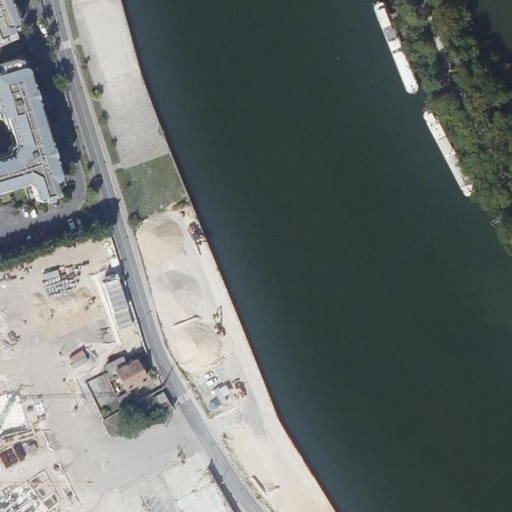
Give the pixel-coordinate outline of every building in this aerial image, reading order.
[(0,0),(0,42),(14,37),(12,31),(16,29),(13,23),(16,22),(9,4),(6,6),(3,0),(0,0)] [(0,187),(6,185),(7,188),(14,186),(13,183),(24,180),(30,183),(35,201),(56,195),(52,181),(54,180),(56,179),(56,178),(57,176),(57,175),(56,173),(55,172),(54,171),(52,170),(51,167),(55,166),(48,145),(45,146),(45,144),(40,146),(39,145),(35,146),(35,144),(34,142),(43,139),(33,107),(23,110),(22,108),(22,106),(32,102),(31,100),(35,99),(28,78),(25,79),(24,76),(25,75),(25,73),(25,71),(25,69),(23,68),(22,67),(20,67),(18,59),(0,64),(0,70),(1,72),(0,72),(0,112),(7,110),(8,114),(6,115),(11,133),(14,140),(12,143),(18,147),(28,143),(29,148),(17,152),(12,148),(8,155),(0,158),(0,187)] [(35,282),(21,286),(23,294),(37,289),(35,282)] [(32,446),(24,413),(11,416),(0,424),(0,334),(5,333),(0,310),(0,471),(3,470),(4,471),(14,464),(25,455),(24,452),(32,446)] [(84,345),(64,353),(81,399),(102,391),(84,345)] [(115,369),(125,364),(121,357),(105,365),(108,372),(115,369)] [(134,359),(125,364),(115,369),(125,389),(145,379),(134,359)] [(122,409),(129,405),(135,402),(129,392),(117,398),(122,409)] [(64,511),(55,491),(47,497),(45,494),(22,511),(20,511),(64,511)]
